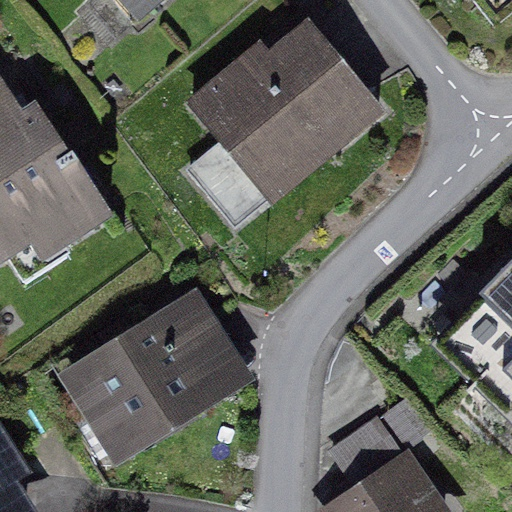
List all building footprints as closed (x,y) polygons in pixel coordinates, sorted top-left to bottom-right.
[(118,0),(136,20),(158,0),(118,0)] [(259,57),(199,104),(270,193),(371,113),(307,32),(265,65),(259,57)] [(0,251),(36,229),(48,250),(105,214),(35,104),(20,114),(0,82),(0,251)] [(219,141),(199,161),(237,198),(257,178),(219,141)] [(511,281),(447,347),(511,411),(511,281)] [(199,290),(58,377),(115,469),(256,383),(199,290)] [(49,511),(0,433),(0,511),(49,511)] [(441,511),(409,465),(340,511),(441,511)]
